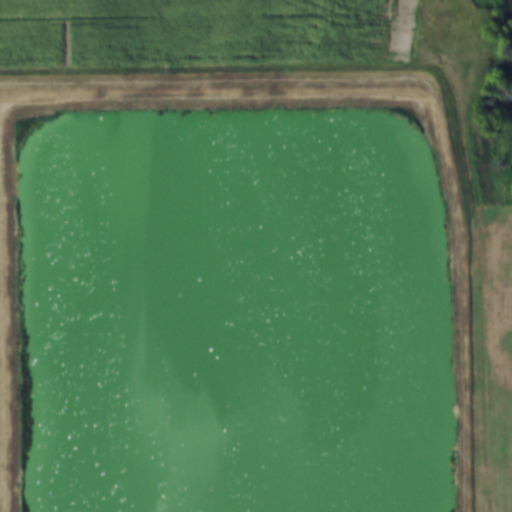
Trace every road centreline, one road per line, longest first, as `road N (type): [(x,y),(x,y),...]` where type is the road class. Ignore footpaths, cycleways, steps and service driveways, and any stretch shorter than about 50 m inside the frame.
road 1 (track): [(0,69),(428,63),(461,75),(494,277),(494,511)]
road 2 (track): [(0,17),(389,13),(431,25),(454,50)]
